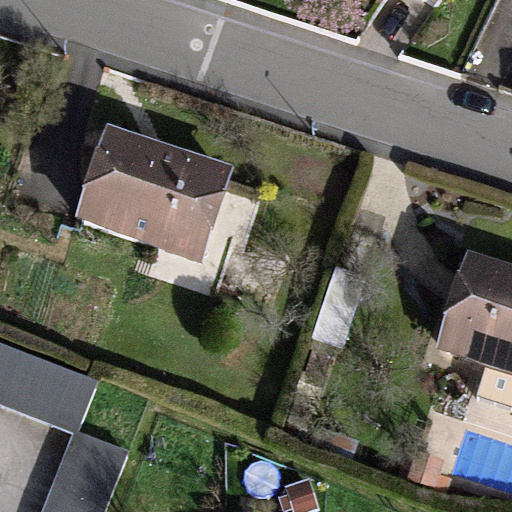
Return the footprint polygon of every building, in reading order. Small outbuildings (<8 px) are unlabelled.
[(181,179),(145,168),(149,155),(108,142),(82,223),(200,261),(227,180),(185,167),(181,179)] [(511,280),(469,267),(442,351),(487,366),(511,373),(511,280)] [(96,386),(0,348),(0,406),(77,436),(96,386)] [(511,373),(487,366),(477,399),(511,410),(511,373)] [(104,511),(127,456),(78,436),(46,511),(104,511)] [(453,471),(432,464),(426,485),(446,491),(453,471)]
